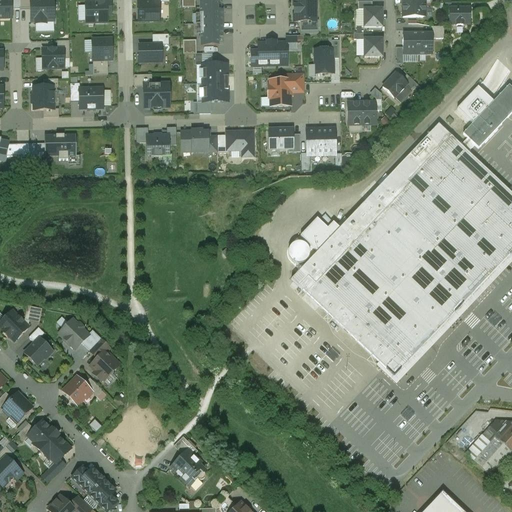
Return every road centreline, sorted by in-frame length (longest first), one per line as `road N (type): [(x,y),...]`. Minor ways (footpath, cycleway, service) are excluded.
road 1 (residential): [(127,122),(308,117),(339,90),(365,89),(390,62),(390,0)]
road 2 (residential): [(0,125),(127,122)]
road 3 (residential): [(127,122),(125,0)]
